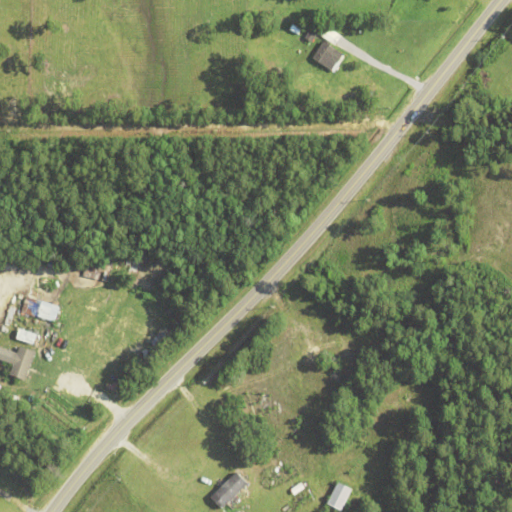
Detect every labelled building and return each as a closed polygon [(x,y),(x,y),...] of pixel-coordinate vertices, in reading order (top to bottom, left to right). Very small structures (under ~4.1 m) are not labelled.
[(305,40),(309,32),(316,36),(312,44),(305,40)] [(313,60),(324,44),(342,56),(332,73),(313,60)] [(83,275),(85,266),(110,272),(108,280),(83,275)] [(23,313),(27,295),(41,298),(37,316),(23,313)] [(48,318),(51,310),(56,312),(54,320),(48,318)] [(40,333),(22,328),(19,339),(37,344),(40,333)] [(10,372),(14,362),(9,360),(13,350),(18,351),(20,344),(35,350),(26,378),(10,372)] [(352,406),(357,402),(369,420),(364,423),(352,406)] [(261,438),(277,422),(280,425),(264,441),(261,438)] [(211,495),(237,470),(248,481),(222,506),(211,495)] [(328,501),(338,480),(352,487),(342,508),(328,501)]
